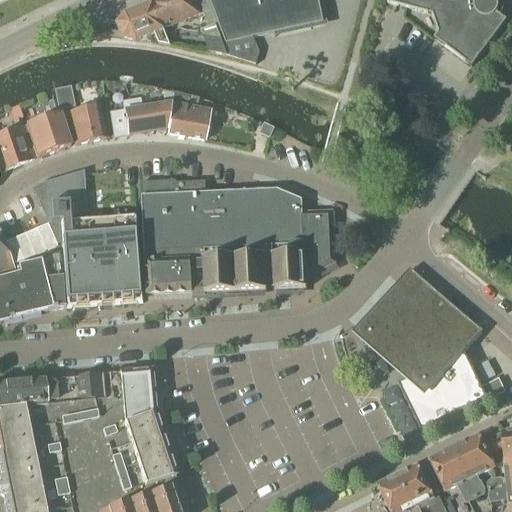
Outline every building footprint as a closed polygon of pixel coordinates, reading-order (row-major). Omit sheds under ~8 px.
[(209,55),(230,59),(208,0),(168,0),(151,7),(153,10),(163,34),(164,34),(201,19),(200,17),(204,15),(209,30),(200,33),(209,55)] [(325,26),(318,0),(209,0),(229,50),(325,26)] [(474,69),(508,23),(497,15),(498,12),(499,7),(498,4),(496,0),(389,0),(388,5),(433,18),(439,35),(435,41),(474,69)] [(164,34),(163,34),(153,10),(128,20),(120,29),(125,42),(138,44),(156,36),(160,47),(170,48),(164,34)] [(161,104),(170,105),(171,95),(162,94),(161,104)] [(195,111),(198,102),(191,99),(174,95),(172,103),(170,102),(165,135),(202,142),(207,113),(195,111)] [(57,113),(74,109),(72,101),(56,105),(57,113)] [(122,113),(109,115),(113,138),(125,136),(126,139),(162,132),(168,106),(141,110),(140,102),(121,105),(122,113)] [(72,149),(103,143),(97,109),(66,115),(72,149)] [(422,121),(423,115),(414,113),(412,118),(422,121)] [(34,161),(68,149),(57,118),(24,130),(34,161)] [(14,132),(0,137),(0,172),(1,176),(33,162),(18,121),(11,124),(14,132)] [(274,131),(264,126),(259,136),(269,141),(274,131)] [(66,187),(66,179),(38,187),(31,192),(38,209),(43,209),(44,221),(47,227),(55,247),(60,247),(65,311),(104,308),(143,306),(142,299),(137,220),(86,224),(83,183),(66,187)] [(175,183),(140,185),(144,299),(304,291),(304,280),(335,266),(332,212),(301,213),(300,201),(275,192),(204,196),(204,184),(175,185),(175,183)] [(0,245),(0,279),(12,276),(11,268),(56,249),(55,247),(47,227),(1,247),(0,247),(0,245)] [(21,295),(0,303),(0,324),(51,311),(60,311),(57,255),(35,261),(36,264),(15,270),(16,276),(21,295)] [(419,433),(501,393),(496,383),(480,391),(463,355),(480,336),(409,273),(357,333),(411,379),(396,386),(419,433)] [(0,303),(21,295),(16,276),(0,280),(0,303)] [(143,488),(172,478),(153,421),(150,373),(109,377),(111,399),(120,398),(122,422),(143,488)] [(0,410),(23,409),(100,402),(97,378),(21,386),(0,387),(0,410)] [(43,511),(23,409),(0,410),(0,498),(2,511),(43,511)] [(61,427),(96,420),(95,412),(59,419),(61,427)] [(103,439),(115,435),(112,428),(100,432),(103,439)] [(503,463),(511,461),(511,433),(500,435),(480,445),(477,438),(452,450),(467,481),(492,469),(503,465),(503,463)] [(46,456),(58,454),(57,446),(45,448),(46,456)] [(444,493),(467,481),(452,450),(428,463),(444,493)] [(116,457),(109,459),(113,474),(121,471),(116,457)] [(488,491),(511,488),(511,461),(503,463),(503,465),(505,481),(502,481),(501,481),(491,482),(487,486),(488,491)] [(412,510),(416,508),(418,507),(420,511),(423,511),(429,509),(429,511),(443,511),(436,498),(430,500),(415,469),(393,479),(401,494),(405,496),(412,510)] [(121,471),(113,474),(120,494),(127,492),(121,471)] [(405,496),(401,494),(393,479),(376,487),(389,511),(417,511),(416,508),(412,510),(405,496)] [(63,481),(51,483),(52,492),(65,489),(63,481)] [(101,511),(182,511),(175,488),(101,511)] [(511,511),(511,488),(488,491),(489,506),(504,504),(503,499),(507,498),(509,511),(511,511)] [(65,489),(52,492),(54,500),(66,497),(65,489)]
